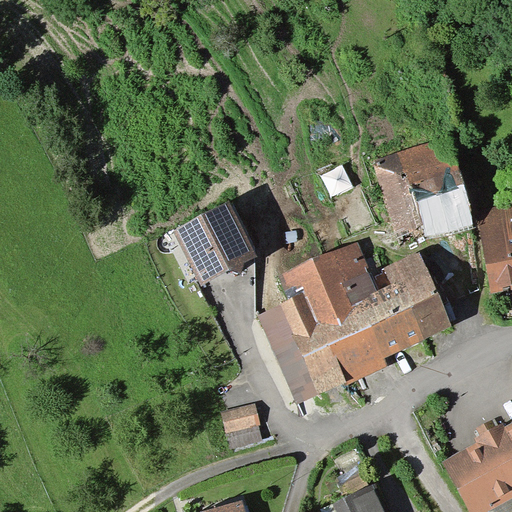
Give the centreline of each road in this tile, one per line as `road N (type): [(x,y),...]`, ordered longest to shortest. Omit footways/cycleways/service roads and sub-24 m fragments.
road 1 (residential): [(511,341),(447,366),(315,440)]
road 2 (track): [(315,440),(156,498)]
